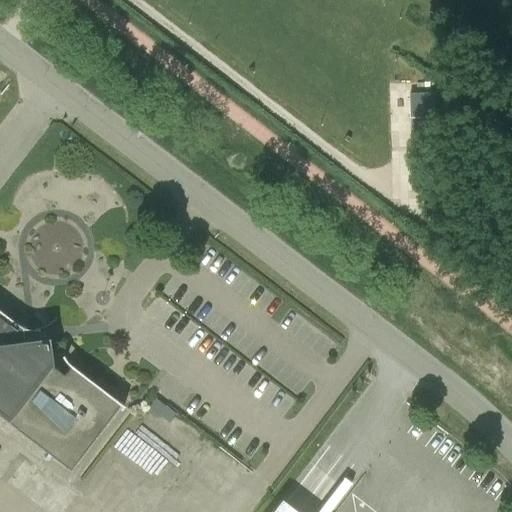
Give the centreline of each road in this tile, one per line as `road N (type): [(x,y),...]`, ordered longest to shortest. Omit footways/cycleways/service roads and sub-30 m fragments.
road 1 (tertiary): [(0,38),(419,357),(511,442)]
road 2 (unknown): [(203,193),(124,293),(121,312),(129,331),(164,359),(285,439)]
road 3 (unknown): [(374,324),(285,439)]
